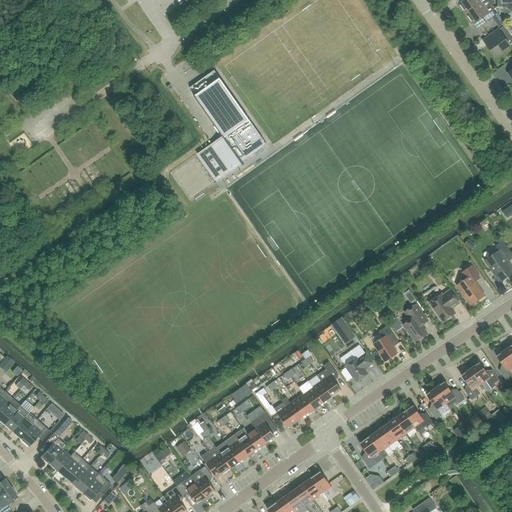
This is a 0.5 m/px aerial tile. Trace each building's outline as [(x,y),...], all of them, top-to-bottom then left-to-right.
[(360,1),(359,0),(344,0),(355,12),(362,6),(359,2),(360,1)] [(464,0),(457,5),(464,15),(485,0),(464,0)] [(496,15),(490,6),(491,4),(488,0),(485,0),(464,15),(471,24),(482,17),(485,22),(496,15)] [(505,39),(510,35),(503,27),(483,41),(494,56),(509,45),(505,39)] [(214,71),(190,88),(195,95),(193,96),(223,138),(199,155),(216,180),(241,163),(243,166),(244,165),(242,162),(266,145),(214,71)] [(19,90),(11,95),(16,102),(23,97),(19,90)] [(486,260),(485,261),(500,282),(511,273),(511,269),(504,259),(511,254),(502,241),(495,246),(498,251),(492,256),(490,255),(487,257),(486,260)] [(434,263),(427,268),(432,275),(439,270),(434,263)] [(467,279),(458,286),(469,302),(482,294),(473,281),(478,278),(471,267),(463,273),(467,279)] [(429,303),(442,322),(454,314),(450,308),(453,306),(453,307),(459,303),(450,291),(442,296),(441,294),(429,303)] [(403,325),(415,342),(426,334),(417,320),(423,316),(415,305),(405,312),(410,320),(403,325)] [(354,337),(344,323),(335,329),(345,344),(354,337)] [(373,344),(385,362),(397,354),(393,347),(398,343),(387,326),(378,332),(382,338),(373,344)] [(507,371),(511,367),(511,359),(504,348),(503,349),(497,352),(498,354),(496,356),(504,367),(499,371),(506,381),(511,377),(507,371)] [(309,365),(313,362),(315,361),(311,355),(307,350),(301,354),(305,359),(309,365)] [(3,353),(0,358),(0,365),(6,368),(12,357),(3,353)] [(345,366),(356,381),(367,374),(364,369),(372,363),(365,353),(356,359),(356,358),(345,366)] [(332,397),(341,390),(333,379),(338,376),(328,362),(323,366),(325,369),(317,375),(321,381),(332,397)] [(494,384),(499,380),(492,370),(487,374),(479,363),(476,364),(474,363),(470,367),(469,368),(480,384),(485,381),(491,389),(495,386),(494,384)] [(475,388),(480,384),(469,368),(468,369),(462,371),(463,374),(461,376),(468,386),(463,390),(470,400),(479,394),(475,388)] [(287,380),(291,377),(287,372),(283,375),(287,380)] [(23,387),(27,382),(22,378),(18,382),(23,387)] [(323,403),(332,397),(321,381),(312,388),(323,403)] [(27,382),(23,387),(28,391),(32,387),(27,382)] [(434,387),(446,404),(454,398),(458,404),(464,400),(457,389),(452,393),(444,382),(441,384),(439,382),(435,386),(434,387)] [(269,393),(274,390),(270,384),(256,394),(266,409),(270,406),(263,396),(268,391),(269,393)] [(437,410),(446,404),(434,387),(433,388),(427,390),(428,393),(426,395),(433,406),(428,409),(436,420),(441,416),(437,410)] [(314,409),(323,403),(312,388),(303,394),(314,409)] [(0,412),(12,399),(4,392),(0,396),(0,412)] [(40,401),(43,397),(38,392),(35,396),(40,401)] [(305,416),(314,409),(303,394),(294,400),(305,416)] [(43,397),(40,401),(45,405),(48,401),(43,397)] [(294,400),(289,403),(285,398),(281,401),(296,422),(305,416),(294,400)] [(0,422),(3,426),(20,406),(12,399),(0,412),(0,422)] [(287,428),(296,422),(281,401),(282,403),(274,409),(287,428)] [(11,433),(28,413),(20,406),(3,426),(11,433)] [(415,427),(414,428),(417,431),(425,425),(427,427),(433,423),(426,413),(420,417),(412,406),(404,412),(415,427)] [(255,428),(266,444),(275,437),(267,426),(272,423),(265,412),(250,422),(254,428),(255,428)] [(406,434),(414,428),(415,427),(404,412),(395,418),(406,434)] [(20,440),(37,420),(28,413),(11,433),(20,440)] [(225,424),(229,421),(231,420),(227,414),(221,419),(225,424)] [(397,440),(406,434),(395,418),(386,424),(397,440)] [(37,420),(20,440),(28,447),(37,437),(41,441),(50,432),(37,420)] [(388,446),(397,440),(386,424),(377,431),(388,446)] [(257,450),(266,444),(255,428),(254,428),(246,434),(257,450)] [(246,434),(242,429),(233,435),(237,441),(248,456),(257,450),(246,434)] [(84,440),(88,436),(83,431),(79,436),(84,440)] [(384,449),(388,446),(377,431),(368,437),(379,453),(383,458),(388,455),(384,449)] [(61,450),(62,450),(66,446),(52,434),(44,444),(49,448),(40,458),(48,465),(61,450)] [(233,435),(224,442),(228,447),(239,462),(248,456),(237,441),(233,435)] [(88,436),(84,440),(89,444),(93,440),(88,436)] [(368,437),(359,443),(367,455),(362,458),(369,468),(374,465),(379,462),(383,458),(379,453),(368,437)] [(101,454),(104,450),(99,446),(96,450),(101,454)] [(215,446),(200,457),(215,477),(215,476),(219,472),(221,475),(230,469),(219,453),(215,446)] [(230,469),(239,462),(228,447),(219,453),(230,469)] [(69,457),(62,450),(61,450),(48,465),(56,472),(69,457)] [(104,450),(101,454),(105,458),(109,454),(104,450)] [(65,479),(82,460),(73,452),(69,457),(56,472),(65,479)] [(90,467),(82,460),(65,479),(73,486),(90,467)] [(388,470),(396,466),(393,461),(386,466),(388,470)] [(212,477),(207,470),(205,466),(195,473),(199,479),(195,482),(206,499),(208,498),(213,496),(212,493),(215,491),(207,480),(212,477)] [(98,474),(90,467),(73,486),(81,493),(98,474)] [(311,478),(322,493),(331,487),(320,471),(311,478)] [(98,474),(81,493),(89,501),(98,491),(103,495),(111,485),(98,474)] [(195,482),(191,476),(176,486),(184,497),(189,493),(196,504),(199,502),(201,504),(205,500),(206,499),(195,482)] [(313,500),(322,493),(311,478),(302,484),(313,500)] [(0,495),(11,488),(11,487),(10,488),(4,479),(0,482),(0,495)] [(304,506),(313,500),(302,484),(293,490),(304,506)] [(179,500),(184,497),(176,486),(162,496),(166,502),(173,511),(185,511),(186,511),(179,500)] [(11,488),(0,495),(0,511),(6,511),(10,510),(7,505),(17,498),(15,496),(16,495),(11,488)] [(294,511),(295,511),(304,506),(293,490),(284,497),(294,511)] [(102,502),(107,506),(116,497),(110,492),(102,502)] [(294,511),(284,497),(275,503),(281,511),(294,511)] [(418,511),(430,511),(436,508),(429,498),(416,508),(418,511)] [(152,511),(148,506),(145,502),(136,509),(138,511),(152,511)] [(173,511),(166,502),(158,508),(154,502),(148,506),(152,511),(173,511)] [(268,511),(281,511),(275,503),(266,509),(268,511)]
